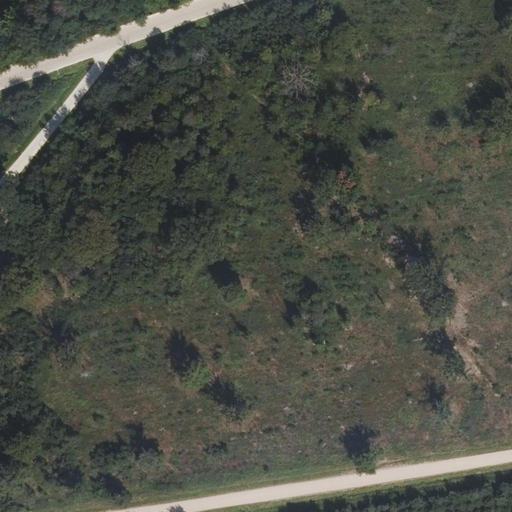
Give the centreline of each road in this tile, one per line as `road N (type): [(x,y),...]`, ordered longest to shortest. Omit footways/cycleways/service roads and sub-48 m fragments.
road 1 (track): [(167,511),(511,457)]
road 2 (track): [(0,82),(229,0)]
road 3 (track): [(0,190),(99,68),(106,43)]
